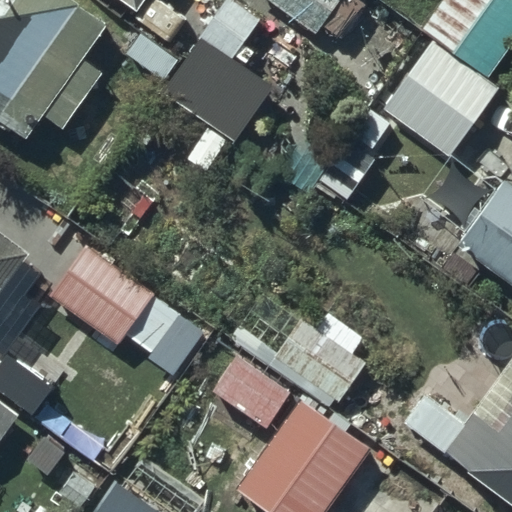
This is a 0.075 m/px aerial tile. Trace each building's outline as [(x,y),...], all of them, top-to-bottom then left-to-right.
[(0,0),(0,111),(21,126),(38,101),(60,116),(100,60),(82,47),(108,11),(91,0),(0,0)] [(246,0),(215,0),(194,29),(228,53),(259,9),(246,0)] [(274,0),(311,26),(318,17),(339,32),(362,0),(274,0)] [(511,0),(431,0),(417,20),(488,68),(511,34),(511,0)] [(428,30),(378,98),(444,148),(496,79),(428,30)] [(293,125),(267,164),(305,190),(314,176),(338,192),(357,164),(333,148),(332,151),(293,125)] [(511,176),(500,168),(451,235),(511,278),(511,176)] [(0,276),(25,242),(0,223),(0,276)] [(81,234),(47,284),(117,337),(122,329),(151,349),(179,308),(150,288),(152,284),(81,234)] [(300,309),(266,357),(330,403),(365,354),(353,345),(363,331),(324,303),(313,318),(300,309)] [(233,343),(206,378),(261,417),(287,381),(233,343)] [(297,386),(232,478),(280,511),(316,511),(322,505),(330,511),(350,483),(342,478),(370,437),(297,386)] [(462,414),(422,386),(402,414),(511,493),(511,393),(495,417),(472,400),(462,414)] [(0,394),(0,429),(17,407),(0,394)] [(166,511),(109,474),(83,511),(166,511)]
